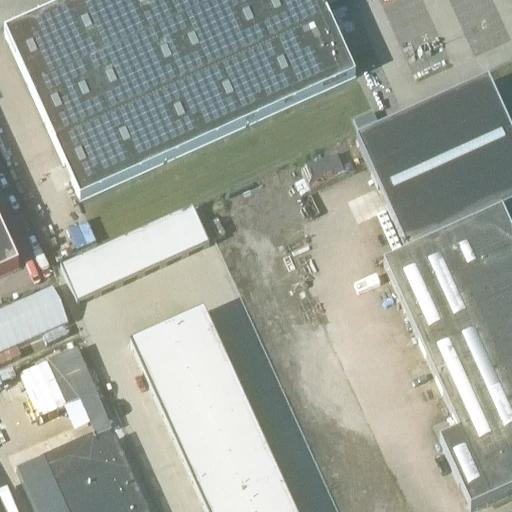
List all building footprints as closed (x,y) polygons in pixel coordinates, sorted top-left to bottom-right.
[(80,0),(3,35),(79,204),(355,79),(326,15),(329,13),(328,10),(326,10),(326,9),(344,1),(343,0),(80,0)] [(357,144),(408,257),(384,268),(460,436),(440,445),(470,511),(475,511),(511,495),(511,238),(501,215),(511,210),(511,135),(489,84),(357,144)] [(190,208),(58,268),(75,305),(207,245),(190,208)] [(0,277),(17,270),(0,231),(0,277)] [(340,303),(300,319),(306,333),(300,335),(326,398),(371,380),(340,303)] [(292,511),(203,314),(130,348),(203,511),(292,511)] [(65,409),(80,403),(95,438),(109,432),(74,353),(46,365),(65,409)] [(146,511),(114,442),(97,449),(91,439),(39,462),(44,473),(43,474),(60,511),(146,511)] [(396,511),(432,511),(422,498),(405,510),(403,507),(396,511)]
